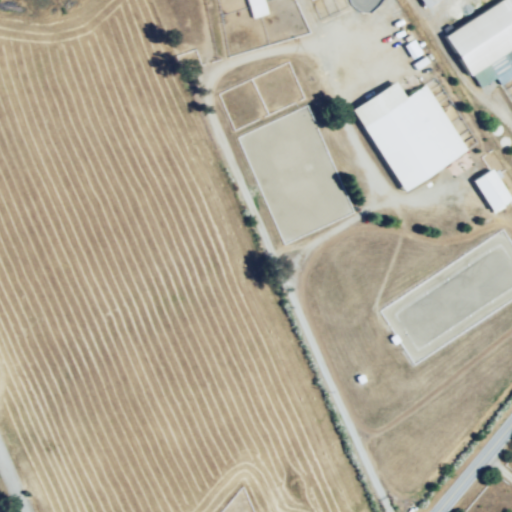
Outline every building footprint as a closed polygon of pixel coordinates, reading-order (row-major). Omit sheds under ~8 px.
[(265,14),(261,0),(245,0),(250,18),(265,14)] [(267,0),(288,0),(291,8),(272,14),(267,0)] [(415,0),(433,0),(421,9),(415,0)] [(434,33),(485,0),(511,0),(511,42),(461,75),(434,33)] [(511,76),(498,54),(511,45),(511,76)] [(475,86),(467,74),(480,65),(488,78),(475,86)] [(400,191),(461,152),(417,84),(357,123),(400,191)] [(465,178),(486,165),(506,199),(485,212),(465,178)]
